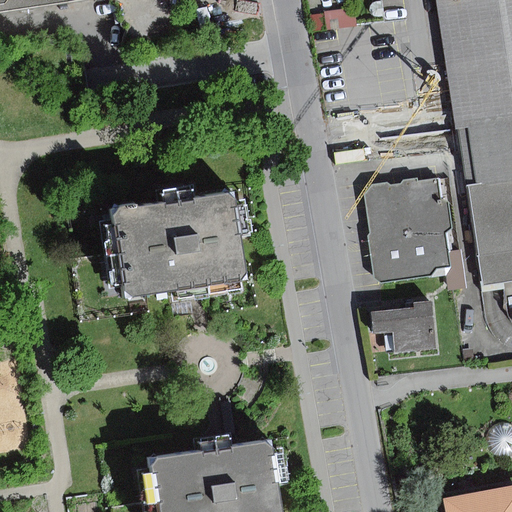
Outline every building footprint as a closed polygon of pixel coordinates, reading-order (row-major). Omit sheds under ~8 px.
[(0,0),(0,13),(86,0),(0,0)] [(511,0),(433,0),(480,292),(511,286),(511,0)] [(385,17),(383,1),(375,2),(372,4),(370,6),(370,9),(370,12),(371,15),(374,17),(377,17),(385,17)] [(325,14),(310,16),(312,32),(358,27),(355,8),(324,11),(325,14)] [(441,204),(439,182),(417,185),(416,181),(403,183),(401,187),(391,188),(388,185),(376,187),(372,192),(370,194),(376,235),(374,235),(375,245),(378,278),(385,284),(432,277),(438,268),(446,267),(451,266),(449,251),(446,231),(451,230),(448,203),(441,204)] [(240,279),(226,192),(108,211),(122,298),(240,279)] [(462,250),(449,251),(451,266),(446,267),(449,290),(467,288),(462,250)] [(439,349),(434,301),(416,303),(416,308),(373,312),(375,334),(394,332),(396,353),(439,349)] [(191,303),(171,305),(172,315),(192,313),(191,303)] [(230,401),(221,403),(226,432),(234,430),(230,401)] [(485,440),(486,446),(489,452),(494,455),(500,457),(506,457),(511,455),(511,454),(511,425),(509,424),(504,423),(498,424),(493,426),(489,429),(486,435),(485,440)] [(279,511),(268,439),(147,458),(155,511),(279,511)] [(511,511),(511,487),(445,500),(446,511),(511,511)]
